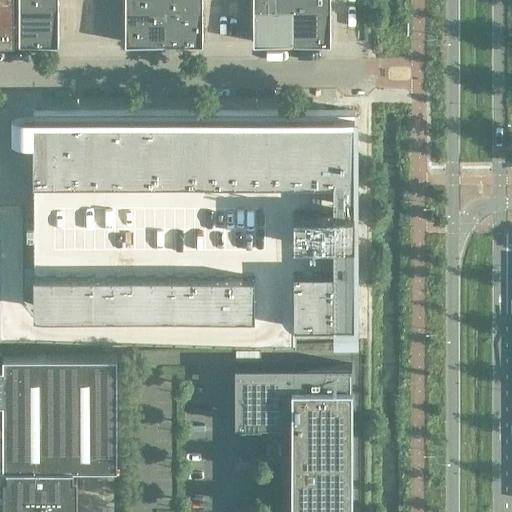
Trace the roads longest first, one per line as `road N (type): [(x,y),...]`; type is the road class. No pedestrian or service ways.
road 1 (primary): [(451,0),(452,511)]
road 2 (unclassified): [(0,75),(344,76)]
road 3 (primary): [(501,253),(500,0)]
road 4 (primary): [(498,495),(501,253)]
